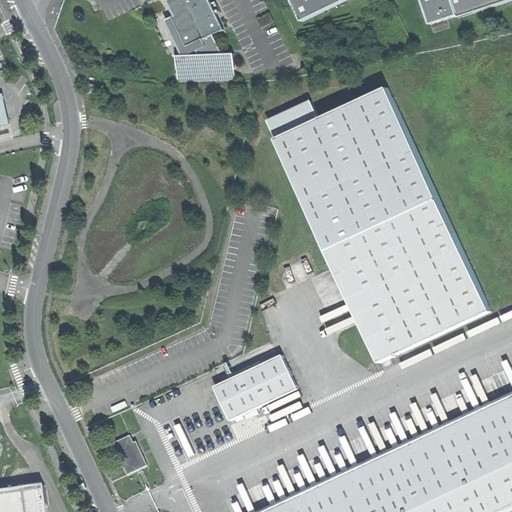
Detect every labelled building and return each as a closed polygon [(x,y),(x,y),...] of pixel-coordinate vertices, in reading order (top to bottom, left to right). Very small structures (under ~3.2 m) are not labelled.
[(173,17),(189,49),(196,46),(207,41),(205,39),(215,34),(227,29),(212,0),(169,0),(176,15),(173,17)] [(294,0),(305,21),(347,0),(294,0)] [(424,0),(433,23),(459,14),(460,17),(511,0),(424,0)] [(225,53),(215,34),(205,39),(207,41),(196,46),(201,54),(178,55),(179,70),(180,69),(236,68),(238,67),(236,53),(225,53)] [(237,79),(236,68),(180,69),(180,80),(237,79)] [(320,119),(277,139),(381,363),(492,312),(388,87),(320,119)] [(5,91),(0,92),(0,124),(13,122),(5,91)] [(268,120),(277,139),(320,119),(311,100),(268,120)] [(231,420),(237,418),(244,414),(299,388),(283,354),(215,385),(231,420)] [(511,389),(251,511),(264,511),(511,395),(511,389)] [(511,395),(264,511),(499,511),(511,506),(511,395)] [(131,435),(114,443),(132,475),(149,465),(131,435)] [(38,511),(38,509),(50,507),(46,488),(0,494),(0,511),(38,511)]
